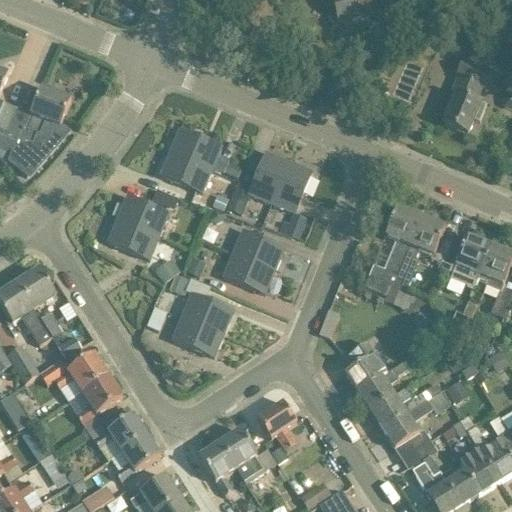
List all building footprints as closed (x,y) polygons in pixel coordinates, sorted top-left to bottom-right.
[(375,0),(321,0),(326,8),(332,26),(338,24),(339,26),(380,13),(375,0)] [(450,101),(454,103),(444,128),(467,138),(474,123),(479,125),(486,110),(476,106),(482,91),(489,94),(495,77),(463,64),(457,78),(459,79),(450,101)] [(0,105),(0,98),(8,78),(0,74),(0,149),(16,112),(0,105)] [(71,103),(42,91),(31,118),(16,112),(0,149),(0,150),(1,150),(12,155),(8,163),(27,180),(68,133),(62,128),(71,103)] [(170,157),(212,174),(222,151),(180,134),(170,157)] [(160,180),(170,184),(203,197),(212,174),(170,157),(160,180)] [(266,157),(257,177),(304,196),(312,176),(266,157)] [(237,183),(241,172),(227,167),(223,177),(237,183)] [(304,196),(257,177),(249,197),(249,198),(251,199),(295,217),(304,196)] [(242,218),(251,199),(249,198),(249,197),(236,191),(227,212),(242,218)] [(224,215),(229,203),(218,199),(213,211),(224,215)] [(117,224),(159,241),(169,218),(127,200),(117,224)] [(397,212),(393,221),(386,240),(396,244),(384,273),(374,269),(369,280),(390,288),(390,289),(392,290),(395,283),(399,274),(411,248),(421,222),(397,212)] [(418,258),(442,268),(452,245),(441,241),(445,231),(421,222),(411,248),(399,274),(395,283),(392,290),(405,295),(417,264),(415,263),(418,258)] [(150,264),(154,255),(159,241),(117,224),(108,247),(150,264)] [(210,229),(205,243),(215,247),(221,233),(210,229)] [(284,252),(275,248),(243,235),(234,258),(275,275),(284,252)] [(464,250),(452,245),(442,268),(443,268),(441,272),(453,277),(450,282),(466,289),(468,292),(473,294),(491,251),(467,241),(464,250)] [(511,259),(491,251),(473,294),(473,295),(477,285),(499,295),(491,316),(503,321),(511,299),(511,271),(511,268),(511,259)] [(265,298),(275,275),(234,258),(224,281),(265,298)] [(354,259),(350,269),(360,273),(364,263),(354,259)] [(200,282),(206,267),(191,262),(185,276),(200,282)] [(179,276),(172,264),(156,274),(164,285),(179,276)] [(19,287),(35,313),(56,300),(49,289),(50,288),(47,285),(46,285),(39,274),(19,287)] [(184,300),(190,285),(176,279),(170,294),(184,300)] [(390,288),(369,280),(365,291),(386,299),(390,289),(390,288)] [(39,350),(52,342),(41,323),(40,323),(34,314),(35,313),(19,287),(0,299),(0,307),(4,313),(3,313),(5,317),(6,316),(13,327),(21,322),(39,350)] [(401,305),(405,295),(392,290),(390,289),(386,299),(401,305)] [(182,321),(224,338),(234,315),(191,298),(182,321)] [(511,299),(503,321),(504,321),(511,304),(511,299)] [(472,322),(477,309),(468,306),(463,319),(472,322)] [(319,338),(320,339),(330,343),(340,319),(329,314),(319,338)] [(41,323),(52,342),(61,336),(50,317),(41,323)] [(214,361),(224,338),(182,321),(172,344),(214,361)] [(426,346),(444,335),(437,323),(418,334),(426,346)] [(58,352),(65,362),(82,351),(75,341),(58,352)] [(358,396),(366,391),(387,377),(367,347),(345,361),(352,372),(345,377),(358,396)] [(0,351),(0,375),(11,368),(7,361),(0,351)] [(7,361),(11,368),(25,388),(38,379),(21,352),(7,361)] [(508,370),(499,356),(488,363),(497,377),(508,370)] [(94,359),(68,376),(61,365),(39,379),(48,391),(55,387),(60,394),(73,385),(82,398),(108,381),(94,359)] [(458,359),(446,367),(453,377),(465,370),(458,359)] [(370,415),(379,409),(394,399),(388,390),(398,383),(397,382),(407,375),(403,367),(387,377),(366,391),(358,396),(370,415)] [(467,384),(473,380),(480,376),(474,368),(468,372),(462,375),(467,384)] [(184,388),(187,378),(176,374),(172,383),(184,388)] [(76,419),(82,429),(123,402),(108,381),(82,398),(90,410),(76,419)] [(446,393),(455,409),(469,400),(459,385),(446,393)] [(427,395),(432,402),(441,396),(436,388),(427,395)] [(382,433),(391,428),(419,410),(428,404),(423,397),(413,404),(411,402),(400,409),(394,399),(379,409),(370,415),(382,433)] [(402,463),(410,458),(423,450),(431,445),(424,434),(419,437),(412,427),(433,413),(428,404),(419,410),(391,428),(382,433),(402,463)] [(276,440),(283,450),(286,455),(297,448),(287,433),(297,427),(283,406),(258,423),(271,443),(276,440)] [(511,412),(490,426),(497,438),(511,428),(511,412)] [(31,426),(24,414),(6,425),(13,437),(31,426)] [(112,444),(120,457),(147,440),(133,419),(94,445),(99,453),(112,444)] [(499,487),(511,478),(511,464),(511,463),(511,462),(511,440),(508,435),(498,441),(499,444),(489,451),(476,431),(475,431),(468,421),(461,425),(469,437),(468,437),(479,454),(499,487)] [(469,437),(461,425),(453,430),(460,442),(468,437),(469,437)] [(219,448),(236,473),(245,487),(266,474),(276,467),(267,453),(257,460),(240,434),(219,448)] [(115,477),(121,486),(160,460),(147,440),(120,457),(128,469),(115,477)] [(423,450),(430,461),(438,456),(431,445),(423,450)] [(225,500),(229,498),(233,495),(224,481),(236,473),(219,448),(199,461),(216,487),(216,486),(225,500)] [(286,455),(283,450),(272,457),(280,468),(290,461),(286,455)] [(423,450),(410,458),(402,463),(409,474),(413,471),(414,473),(412,475),(427,499),(434,511),(458,511),(461,511),(456,502),(442,480),(430,461),(423,450)] [(460,466),(475,490),(480,499),(499,487),(479,454),(460,466)] [(0,479),(18,468),(12,459),(0,466),(0,479)] [(42,468),(49,478),(59,471),(53,462),(42,468)] [(442,480),(456,502),(461,511),(480,499),(475,490),(460,466),(459,466),(461,468),(442,480)] [(150,511),(163,511),(180,501),(166,480),(140,496),(141,497),(130,504),(135,511),(146,505),(150,511)] [(73,489),(78,497),(88,491),(83,483),(73,489)] [(0,502),(0,511),(26,511),(21,503),(34,494),(28,485),(0,502)] [(302,502),(308,511),(311,511),(330,500),(322,489),(302,502)] [(106,490),(83,505),(87,511),(98,511),(114,502),(106,490)] [(351,511),(350,509),(351,509),(342,495),(319,510),(320,511),(351,511)] [(186,511),(180,501),(163,511),(186,511)] [(251,511),(255,510),(250,502),(242,507),(245,511),(251,511)]
